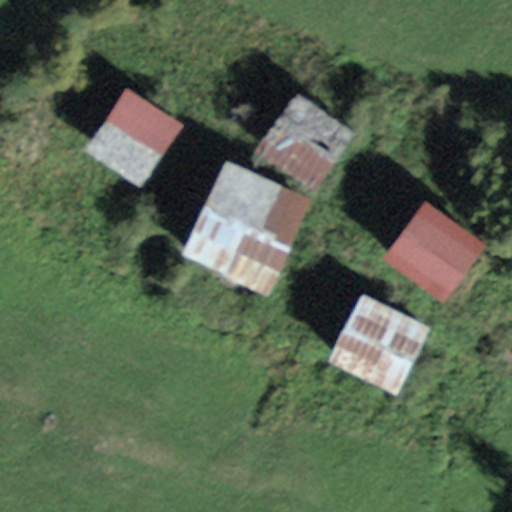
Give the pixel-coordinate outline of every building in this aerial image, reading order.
[(179,121),(113,78),(71,143),(137,186),(179,121)] [(349,135),(292,89),(249,141),(307,187),(349,135)] [(306,195),(215,151),(169,247),(259,291),(306,195)] [(477,237),(414,194),(374,252),(437,295),(477,237)] [(428,328),(357,290),(320,358),(392,396),(428,328)]
